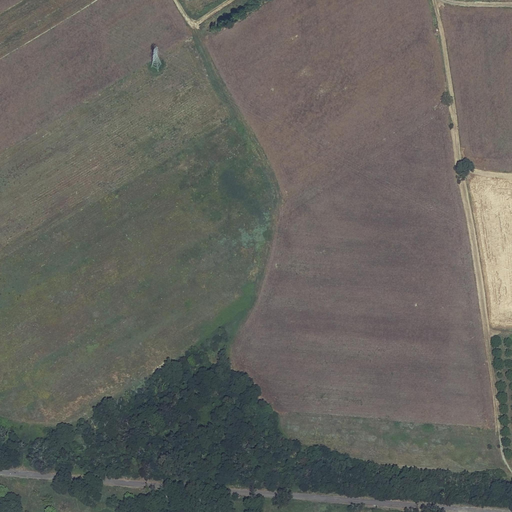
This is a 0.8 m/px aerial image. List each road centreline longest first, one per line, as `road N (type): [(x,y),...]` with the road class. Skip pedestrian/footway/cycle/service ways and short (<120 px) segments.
road 1 (unclassified): [(0,472),(493,511)]
road 2 (track): [(433,0),(511,473)]
road 3 (track): [(191,26),(265,166),(276,203),(256,295),(229,344),(234,374)]
